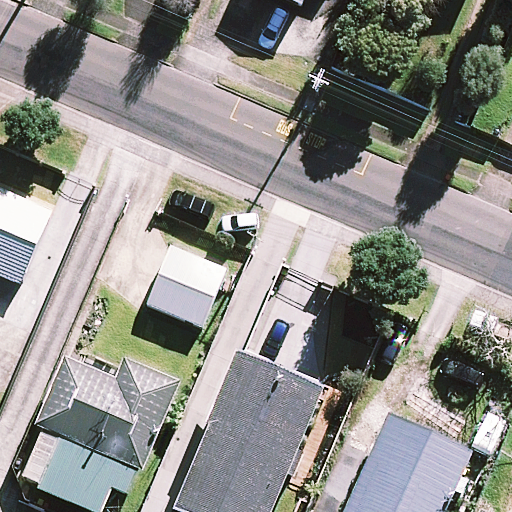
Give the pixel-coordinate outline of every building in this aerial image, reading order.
[(304,0),(280,0),(301,9),(304,0)] [(50,217),(0,195),(0,278),(20,288),(50,217)] [(224,275),(171,253),(148,308),(202,330),(224,275)] [(44,430),(24,480),(40,487),(38,493),(85,511),(102,511),(121,466),(142,475),(177,387),(126,366),(120,382),(63,359),(36,426),(44,430)] [(272,511),(323,395),(240,360),(175,511),(272,511)] [(347,511),(446,511),(472,456),(389,418),(347,511)]
